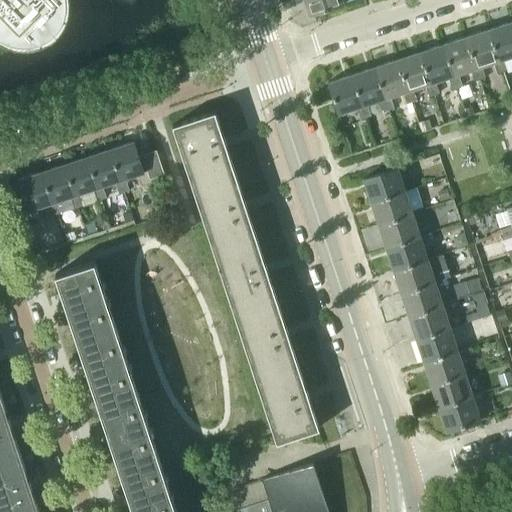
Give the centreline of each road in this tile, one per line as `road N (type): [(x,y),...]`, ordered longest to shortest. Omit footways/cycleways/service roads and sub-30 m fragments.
road 1 (tertiary): [(398,476),(266,59)]
road 2 (residential): [(91,511),(0,231)]
road 3 (residential): [(266,59),(0,148)]
road 4 (residential): [(266,59),(446,0)]
